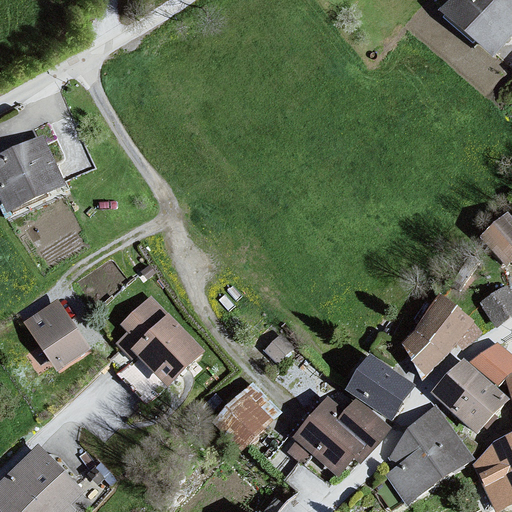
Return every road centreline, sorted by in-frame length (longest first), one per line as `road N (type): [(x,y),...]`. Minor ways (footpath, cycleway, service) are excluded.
road 1 (unclassified): [(78,70),(187,255),(210,324),(281,405)]
road 2 (unclassified): [(320,511),(459,363),(511,328)]
road 3 (track): [(0,480),(111,378)]
road 4 (unclassified): [(78,70),(190,0)]
